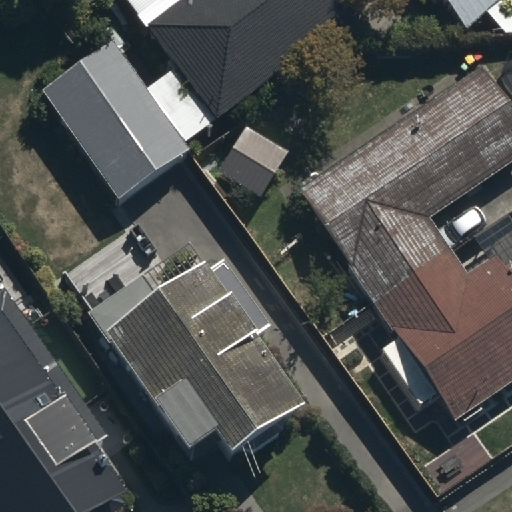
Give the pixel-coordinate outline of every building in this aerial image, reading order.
[(191,0),(144,37),(216,127),(366,9),(358,0),(191,0)] [(436,0),(464,35),(509,0),(436,0)] [(44,95),(122,207),(190,160),(112,48),(44,95)] [(353,279),(401,349),(455,426),(511,386),(511,272),(476,297),(428,227),(511,168),(511,127),(475,74),(296,198),(353,279)] [(102,347),(185,467),(212,448),(228,471),(302,420),(286,397),(251,348),(270,335),(221,264),(202,277),(157,309),(139,284),(84,322),(102,347)] [(114,511),(120,508),(88,461),(103,450),(0,302),(0,511),(114,511)]
